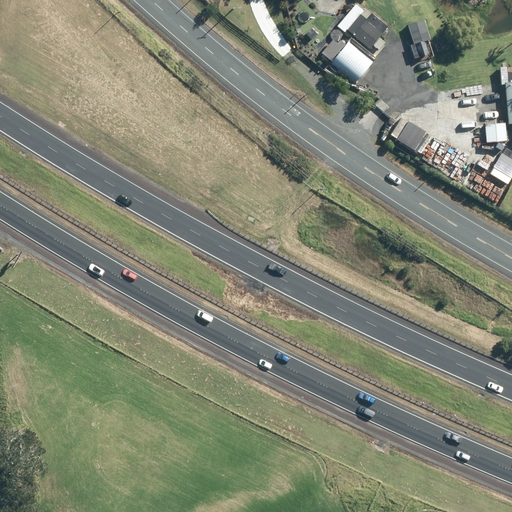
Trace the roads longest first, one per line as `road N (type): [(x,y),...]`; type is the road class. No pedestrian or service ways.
road 1 (motorway): [(0,103),(391,332),(511,383)]
road 2 (motorway): [(511,471),(214,329),(0,200)]
road 3 (secondary): [(511,258),(352,160),(152,0)]
